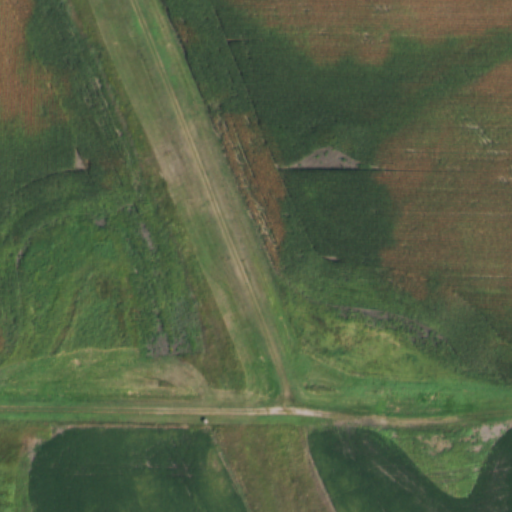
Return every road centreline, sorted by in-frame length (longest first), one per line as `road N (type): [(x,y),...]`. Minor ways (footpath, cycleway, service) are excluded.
road 1 (residential): [(0,405),(511,408)]
road 2 (track): [(307,409),(151,0)]
